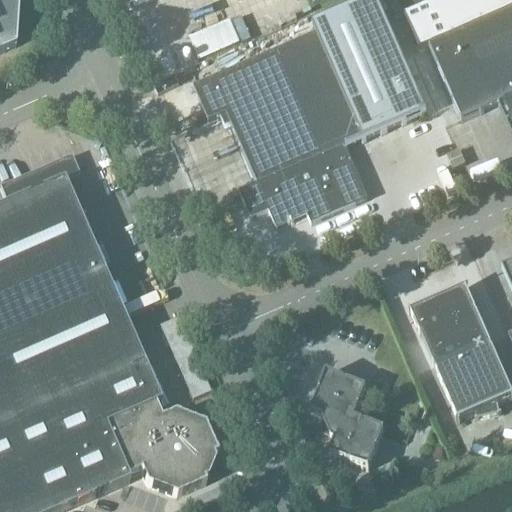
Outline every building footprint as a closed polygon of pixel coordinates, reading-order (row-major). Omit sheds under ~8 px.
[(0,0),(0,55),(15,49),(18,3),(17,0),(0,0)] [(193,91),(198,101),(209,126),(226,118),(257,188),(239,196),(251,223),(269,215),(276,232),(294,225),(292,220),(305,214),(311,228),(368,202),(346,151),(425,116),(374,0),(372,0),(312,27),(317,37),(193,91)] [(405,19),(404,20),(416,47),(429,51),(462,125),(499,109),(511,138),(511,0),(447,0),(405,19)] [(228,19),(168,45),(178,68),(238,42),(228,19)] [(459,153),(447,158),(453,172),(465,167),(459,153)] [(0,212),(0,511),(67,511),(97,499),(105,496),(129,486),(127,481),(140,475),(146,489),(176,500),(206,488),(217,458),(205,428),(175,416),(161,422),(155,409),(160,407),(63,186),(80,179),(71,159),(55,166),(0,190),(6,205),(8,209),(0,212)] [(491,170),(467,179),(471,188),(494,179),(491,170)] [(511,271),(502,276),(511,298),(511,336),(508,338),(511,346),(511,271)] [(411,317),(434,371),(489,347),(466,293),(467,292),(467,291),(450,298),(424,304),(425,306),(426,305),(427,308),(409,316),(409,317),(411,317)] [(181,319),(163,326),(193,400),(211,393),(181,319)] [(511,397),(489,347),(434,371),(458,424),(456,425),(457,426),(476,418),(476,421),(475,421),(475,423),(501,416),(501,415),(499,415),(497,408),(511,402),(511,397)] [(329,458),(369,473),(384,434),(354,422),(366,392),(326,377),(311,416),(324,421),(323,424),(332,444),(334,445),(329,458)]
